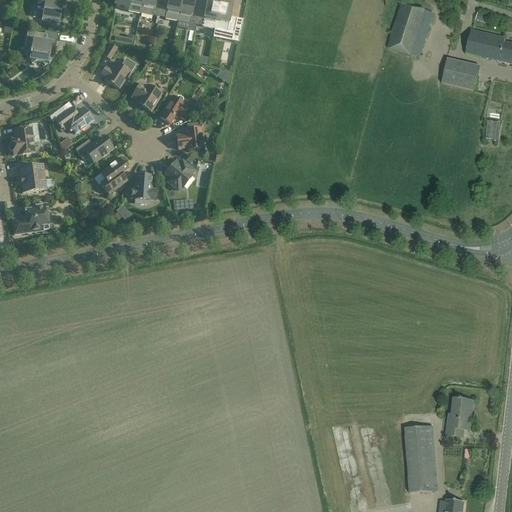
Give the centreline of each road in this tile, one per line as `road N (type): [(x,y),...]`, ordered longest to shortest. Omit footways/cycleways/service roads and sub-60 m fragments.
road 1 (tertiary): [(0,270),(288,215),(359,217),(467,247)]
road 2 (tertiary): [(495,511),(511,388)]
